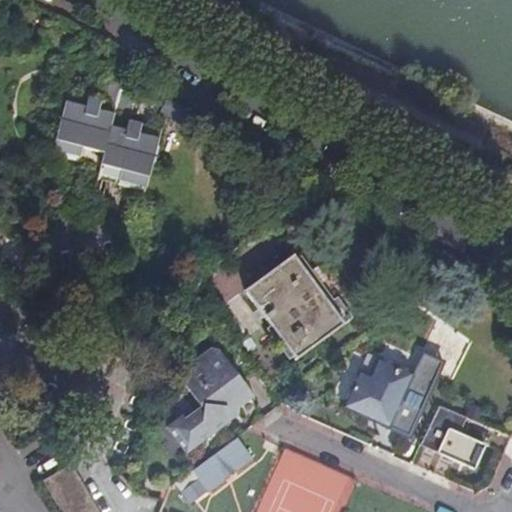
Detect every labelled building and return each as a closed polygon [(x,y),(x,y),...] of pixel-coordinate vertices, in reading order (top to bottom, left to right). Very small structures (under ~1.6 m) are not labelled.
[(111,147),(158,159),(165,133),(151,129),(149,136),(144,135),(145,128),(133,125),(140,97),(124,93),(127,80),(111,77),(104,104),(92,101),(91,108),(85,106),(86,99),(72,96),(66,122),(114,134),(111,147)] [(160,160),(158,159),(111,147),(114,134),(66,122),(63,122),(62,129),(64,130),(57,158),(105,170),(103,183),(150,196),(156,167),(159,167),(160,160)] [(343,328),(291,259),(243,295),(294,364),(343,328)] [(222,273),(205,289),(222,306),(239,290),(222,273)] [(437,351),(455,357),(462,334),(434,325),(425,356),(434,359),(437,351)] [(199,369),(189,366),(181,394),(195,413),(181,424),(178,421),(163,433),(183,459),(221,430),(218,427),(251,403),(217,356),(199,369)] [(421,397),(428,381),(378,360),(370,377),(359,373),(344,410),(390,430),(393,423),(406,430),(421,397)] [(468,418),(439,405),(421,445),(439,454),(438,455),(475,470),(486,445),(461,433),(468,418)] [(250,461),(234,440),(190,473),(196,482),(181,494),(189,505),(205,493),(206,494),(250,461)] [(99,511),(73,465),(45,482),(62,511),(99,511)]
